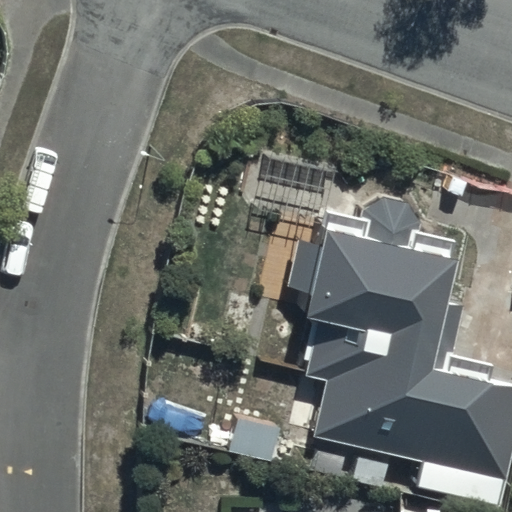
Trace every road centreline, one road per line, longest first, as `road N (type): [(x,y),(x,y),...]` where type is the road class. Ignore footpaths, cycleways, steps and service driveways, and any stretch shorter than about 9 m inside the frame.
road 1 (residential): [(133,0),(45,297),(28,417),(28,511)]
road 2 (residential): [(360,0),(511,54)]
